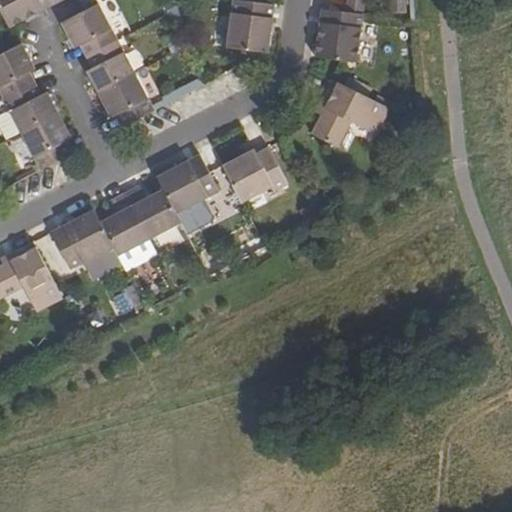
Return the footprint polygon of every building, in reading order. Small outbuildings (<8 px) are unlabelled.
[(0,0),(0,10),(9,29),(13,26),(53,5),(62,0),(0,0)] [(233,0),(227,48),(269,53),(275,5),(233,0)] [(363,15),(364,0),(348,0),(346,13),(363,15)] [(81,45),(87,56),(118,40),(98,3),(81,12),(61,23),(74,49),(81,45)] [(321,9),(315,57),(336,60),(357,63),(363,15),(346,13),(321,9)] [(87,71),(98,92),(136,72),(118,40),(87,56),(93,69),(87,71)] [(0,54),(0,92),(4,100),(36,83),(30,72),(36,69),(22,43),(0,54)] [(117,116),(124,128),(156,111),(136,72),(98,92),(111,119),(117,116)] [(365,124),(377,132),(390,109),(333,80),(316,112),(322,116),(311,135),(337,149),(351,122),(363,129),(365,124)] [(0,128),(6,141),(21,133),(58,114),(47,92),(42,95),(36,83),(4,100),(0,102),(0,128)] [(21,133),(41,171),(73,154),(66,143),(72,140),(58,114),(21,133)] [(226,163),(246,201),(275,185),(278,189),(291,182),(272,145),(261,152),(258,147),(226,163)] [(164,190),(176,214),(181,224),(187,235),(207,224),(209,219),(201,202),(219,193),(208,173),(200,155),(157,177),(164,190)] [(125,193),(149,240),(181,224),(176,214),(164,190),(147,199),(140,186),(125,193)] [(114,248),(119,257),(149,240),(125,193),(111,201),(117,213),(100,222),(114,248)] [(51,232),(70,270),(114,248),(100,222),(94,210),(51,232)] [(33,297),(40,311),(62,299),(33,242),(1,259),(4,266),(0,267),(0,299),(23,288),(29,299),(33,297)]
